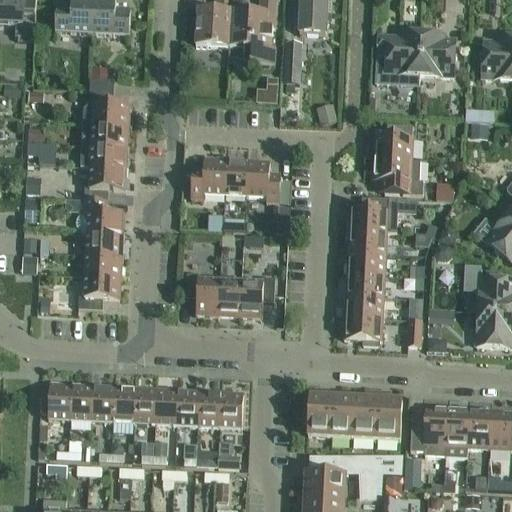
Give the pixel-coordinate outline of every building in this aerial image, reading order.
[(0,0),(0,29),(14,30),(13,40),(17,41),(33,41),(35,0),(0,0)] [(55,8),(54,37),(65,37),(69,38),(93,39),(94,13),(95,1),(94,1),(82,1),(71,0),(70,0),(70,9),(66,9),(55,8)] [(194,50),(229,52),(231,15),(232,0),(214,0),(213,14),(196,13),(194,50)] [(231,15),(229,52),(246,53),(245,66),(275,69),(276,54),(271,54),(272,35),(274,35),(276,0),(258,0),(257,16),(231,15)] [(326,39),(328,0),(301,0),(300,38),(326,39)] [(94,13),(93,39),(113,40),(118,40),(129,41),(131,12),(119,12),(115,11),(115,2),(106,2),(105,2),(104,2),(95,1),(94,13)] [(419,90),(420,79),(422,37),(398,36),(398,40),(388,40),(388,42),(378,42),(377,58),(375,88),(419,90)] [(422,37),(420,79),(454,81),(456,44),(447,43),(447,38),(422,37)] [(482,82),(511,84),(511,41),(494,41),(494,45),(483,45),(482,82)] [(300,89),(303,46),(287,45),(285,88),(286,88),(295,89),(300,89)] [(91,71),(90,83),(107,84),(107,72),(91,71)] [(89,83),(88,94),(100,95),(113,95),(114,85),(107,84),(90,83),(89,83)] [(9,88),(8,100),(20,101),(21,89),(9,88)] [(83,113),(82,129),(128,131),(130,108),(112,108),(113,95),(100,95),(88,94),(88,108),(83,113)] [(29,95),(28,105),(43,106),(44,97),(29,95)] [(370,102),(370,118),(380,118),(380,102),(370,102)] [(333,108),(316,113),(321,129),(338,124),(333,108)] [(466,114),(466,126),(480,127),(480,115),(466,114)] [(375,140),(374,163),(412,164),(413,142),(412,142),(412,130),(387,128),(386,140),(375,140)] [(82,129),(81,149),(127,152),(128,131),(82,129)] [(471,129),(470,143),(487,144),(488,130),(471,129)] [(28,132),(28,145),(45,146),(46,133),(28,132)] [(14,144),(14,156),(21,156),(22,156),(23,145),(21,145),(14,144)] [(79,171),(89,171),(126,173),(127,152),(81,149),(79,171)] [(40,152),(28,151),(27,164),(40,165),(40,152)] [(203,200),(226,201),(228,164),(203,163),(202,179),(191,179),(190,203),(203,204),(203,200)] [(383,197),(409,198),(423,199),(423,186),(419,185),(420,165),(412,164),(374,163),(373,184),(384,185),(383,197)] [(228,164),(226,201),(247,202),(249,165),(228,164)] [(249,165),(247,202),(266,203),(265,207),(278,207),(279,184),(269,183),(270,166),(249,165)] [(84,192),(83,204),(108,205),(108,195),(125,196),(126,173),(89,171),(88,192),(84,192)] [(27,181),(26,198),(41,199),(41,181),(27,181)] [(279,204),(279,207),(289,208),(290,208),(290,200),(291,184),(290,184),(280,183),(280,187),(279,204)] [(437,186),(436,204),(453,205),(454,187),(437,186)] [(26,202),(25,225),(40,226),(41,203),(26,202)] [(352,214),(351,235),(399,238),(400,205),(364,203),(363,215),(352,214)] [(85,237),(85,238),(123,240),(124,217),(107,216),(108,205),(83,204),(82,217),(86,217),(86,218),(83,219),(81,220),(79,222),(77,224),(77,227),(77,230),(78,232),(80,235),(82,236),(85,237)] [(272,238),(287,239),(288,211),(274,210),(272,238)] [(485,229),(479,237),(488,245),(511,264),(511,223),(508,220),(499,232),(496,236),(486,228),(485,229)] [(222,223),(222,235),(244,236),(244,224),(222,223)] [(429,228),(425,239),(432,242),(437,231),(429,228)] [(444,230),(438,245),(453,251),(459,237),(444,230)] [(351,235),(350,257),(384,259),(385,238),(399,239),(399,238),(351,235)] [(85,238),(84,259),(122,261),(123,240),(85,238)] [(428,253),(432,242),(425,239),(420,250),(428,253)] [(221,241),(220,250),(233,251),(234,242),(221,241)] [(250,241),(250,251),(263,251),(264,241),(251,241),(250,241)] [(24,243),(23,255),(25,255),(37,255),(37,244),(26,243),(24,243)] [(40,245),(39,257),(57,257),(57,247),(49,247),(49,245),(40,245)] [(433,257),(433,260),(437,265),(448,265),(453,261),(452,255),(448,250),(436,249),(435,252),(433,257)] [(350,257),(349,279),(382,280),(384,259),(350,257)] [(84,259),(83,280),(121,283),(122,261),(84,259)] [(23,261),(22,277),(32,277),(37,277),(37,261),(30,261),(23,261)] [(417,270),(416,282),(424,282),(424,270),(417,270)] [(195,320),(220,321),(222,284),(199,283),(199,278),(186,278),(185,302),(195,302),(195,320)] [(349,279),(348,300),(381,302),(382,280),(349,279)] [(120,305),(121,283),(83,280),(82,301),(78,301),(77,314),(102,315),(102,304),(120,305)] [(242,285),(240,322),(261,323),(262,306),(273,306),(274,283),(261,282),(260,286),(242,285)] [(423,294),(424,282),(416,282),(415,294),(423,294)] [(222,284),(220,321),(240,322),(242,285),(222,284)] [(511,285),(481,284),(480,317),(511,318),(511,285)] [(348,300),(347,322),(380,324),(381,302),(348,300)] [(49,316),(50,301),(41,301),(40,316),(49,316)] [(414,313),(413,325),(422,326),(422,313),(414,313)] [(511,350),(511,342),(511,341),(511,318),(480,317),(478,348),(511,350)] [(346,342),(363,343),(363,350),(377,350),(378,344),(379,344),(380,324),(347,322),(346,342)] [(420,351),(422,326),(413,325),(409,325),(408,350),(420,351)] [(428,342),(427,356),(446,356),(447,343),(428,342)] [(47,417),(47,425),(69,426),(71,389),(48,387),(48,397),(40,396),(39,416),(47,417)] [(71,389),(69,426),(90,427),(92,390),(71,389)] [(92,390),(90,427),(111,428),(113,391),(92,390)] [(113,391),(111,428),(133,429),(134,392),(113,391)] [(134,392),(133,429),(154,430),(156,393),(134,392)] [(156,393),(154,430),(176,431),(178,394),(156,393)] [(178,394),(176,431),(197,432),(199,395),(178,394)] [(199,395),(197,432),(218,433),(220,396),(199,395)] [(356,402),(354,443),(375,445),(378,395),(365,395),(365,402),(356,402)] [(378,395),(375,445),(400,446),(402,403),(390,402),(390,396),(378,395)] [(220,396),(218,433),(241,434),(243,397),(220,396)] [(308,441),(331,442),(333,401),(310,399),(309,412),(304,412),(304,427),(309,427),(308,441)] [(333,401),(331,442),(354,443),(356,402),(333,401)] [(412,422),(410,455),(425,456),(425,460),(445,461),(446,451),(447,441),(447,433),(448,417),(448,413),(426,412),(425,423),(412,422)] [(446,451),(445,461),(446,461),(466,462),(467,452),(468,452),(468,441),(469,433),(470,414),(448,413),(448,417),(447,433),(447,441),(446,451)] [(468,441),(468,452),(489,453),(490,433),(491,416),(470,414),(469,433),(468,441)] [(490,433),(489,453),(511,454),(511,443),(511,416),(491,416),(490,433)] [(156,445),(155,459),(166,460),(167,446),(156,445)] [(112,446),(112,458),(123,458),(123,451),(119,447),(112,446)] [(146,450),(145,460),(140,460),(140,469),(152,469),(153,460),(153,450),(146,450)] [(195,462),(195,471),(207,472),(208,454),(197,454),(196,462),(195,462)] [(55,464),(66,465),(67,456),(55,455),(55,464)] [(67,456),(66,465),(80,466),(80,456),(67,456)] [(98,466),(109,467),(110,458),(98,457),(98,466)] [(110,458),(109,467),(122,468),(123,459),(110,458)] [(153,460),(152,469),(165,470),(165,461),(153,460)] [(220,460),(219,472),(239,472),(239,461),(220,460)] [(309,477),(346,479),(358,478),(360,504),(376,504),(377,479),(393,479),(403,479),(403,460),(310,461),(309,470),(309,477)] [(183,471),(195,471),(195,462),(183,462),(183,471)] [(58,470),(45,469),(45,478),(58,479),(58,470)] [(76,480),(87,481),(88,471),(76,471),(76,480)] [(88,471),(87,481),(100,481),(101,472),(88,471)] [(120,482),(130,483),(130,474),(119,473),(118,482),(120,482)] [(130,474),(130,483),(143,483),(143,474),(130,474)] [(161,484),(173,485),(173,476),(161,475),(161,484)] [(173,476),(173,485),(185,486),(186,476),(173,476)] [(203,486),(216,487),(216,478),(203,477),(203,486)] [(305,477),(304,497),(345,500),(346,479),(309,477),(305,477)] [(216,478),(216,487),(217,487),(228,488),(228,479),(216,478)] [(386,481),(385,500),(402,500),(403,479),(393,479),(393,481),(386,481)] [(475,493),(487,493),(499,494),(499,481),(476,480),(475,493)] [(405,481),(405,492),(419,493),(419,482),(405,481)] [(129,502),(130,483),(120,482),(119,502),(129,502)] [(444,488),(444,496),(456,497),(456,489),(456,485),(445,484),(444,488)] [(227,505),(228,488),(217,487),(216,505),(227,505)] [(432,496),(444,496),(444,488),(432,488),(432,496)] [(304,497),(303,511),(344,511),(345,500),(304,497)] [(466,498),(466,511),(473,511),(478,511),(479,499),(466,498)] [(432,501),(430,506),(432,511),(434,511),(439,511),(442,511),(444,506),(442,501),(437,499),(432,501)]
